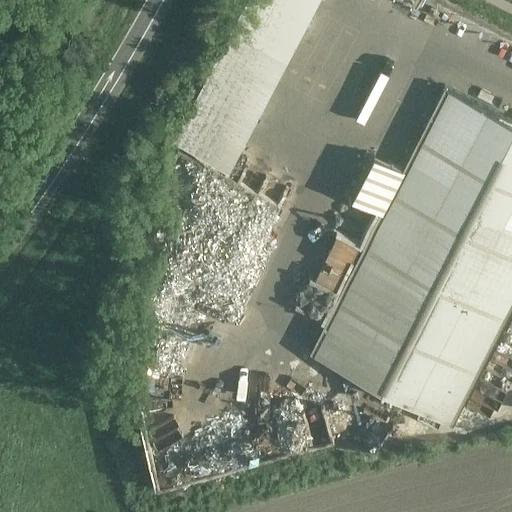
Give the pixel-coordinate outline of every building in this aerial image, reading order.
[(247,0),(230,33),(274,56),(304,0),(247,0)] [(274,56),(230,33),(174,139),(219,163),(274,56)] [(355,61),(357,46),(342,44),(340,59),(355,61)] [(323,68),(297,128),(317,136),(343,77),(323,68)] [(511,118),(444,84),(380,212),(309,351),(452,423),(511,304),(511,118)] [(279,139),(303,146),(306,135),(282,128),(279,139)] [(270,141),(264,158),(288,167),(295,150),(270,141)] [(225,180),(183,168),(184,164),(163,157),(152,193),(179,201),(181,195),(200,200),(203,188),(221,193),(225,180)]
